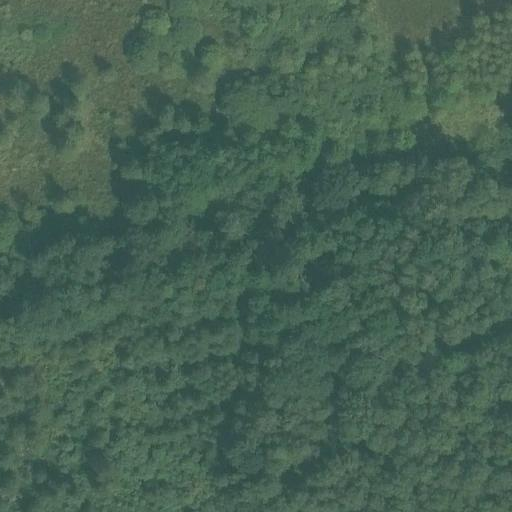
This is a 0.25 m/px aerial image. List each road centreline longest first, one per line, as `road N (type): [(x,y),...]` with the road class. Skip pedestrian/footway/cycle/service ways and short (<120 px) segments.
road 1 (track): [(251,511),(275,224)]
road 2 (track): [(0,298),(275,224)]
road 3 (track): [(275,224),(511,157)]
